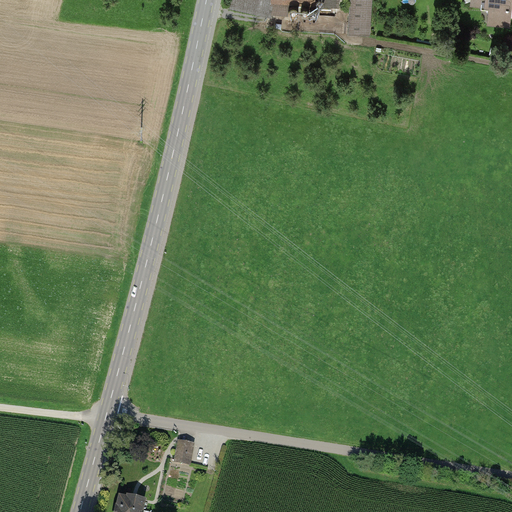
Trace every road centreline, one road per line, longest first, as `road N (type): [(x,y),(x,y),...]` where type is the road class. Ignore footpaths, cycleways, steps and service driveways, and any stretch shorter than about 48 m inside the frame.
road 1 (tertiary): [(107,411),(207,0)]
road 2 (unclassified): [(107,411),(511,475)]
road 3 (track): [(360,37),(511,66)]
